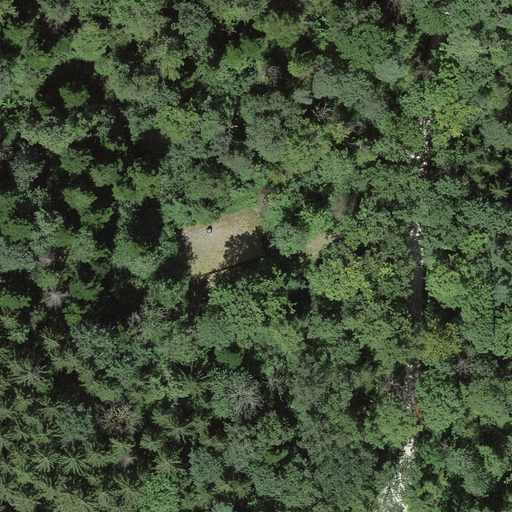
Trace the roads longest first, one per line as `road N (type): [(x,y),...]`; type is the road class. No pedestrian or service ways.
road 1 (track): [(397,511),(414,238),(443,0)]
road 2 (track): [(341,511),(274,496),(160,511)]
